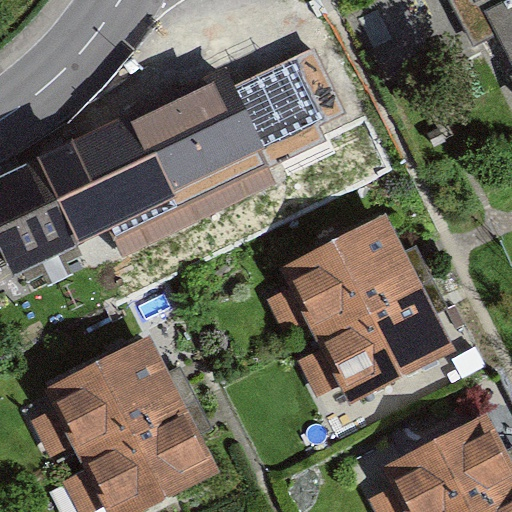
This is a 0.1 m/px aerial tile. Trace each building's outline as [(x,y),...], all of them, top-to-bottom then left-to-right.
[(511,0),(475,0),(492,39),(505,34),(511,49),(511,0)] [(217,88),(0,185),(0,214),(30,282),(208,202),(204,193),(255,170),(217,88)] [(433,290),(400,223),(298,273),(331,340),(433,290)] [(465,357),(433,290),(331,340),(363,406),(465,357)] [(56,392),(90,462),(194,412),(160,342),(56,392)] [(90,462),(114,511),(164,511),(228,481),(194,412),(90,462)] [(398,469),(418,511),(495,511),(511,504),(511,444),(500,420),(398,469)]
